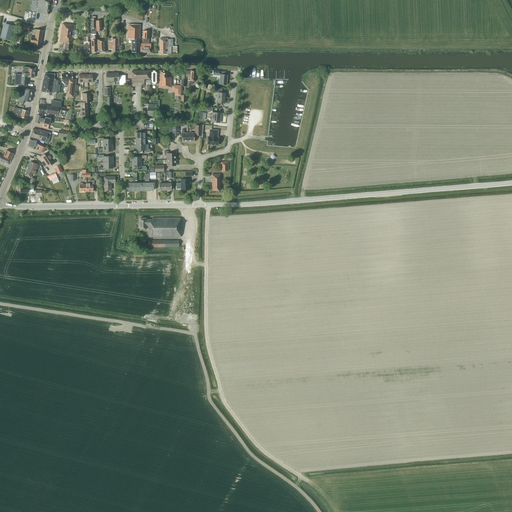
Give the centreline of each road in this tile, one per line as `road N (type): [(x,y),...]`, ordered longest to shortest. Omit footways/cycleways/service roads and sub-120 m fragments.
road 1 (track): [(333,511),(312,483),(254,442),(223,398),(205,327),(208,205)]
road 2 (unclassified): [(511,182),(198,205)]
road 3 (secondary): [(3,201),(40,70)]
road 4 (unclassified): [(122,205),(3,201)]
